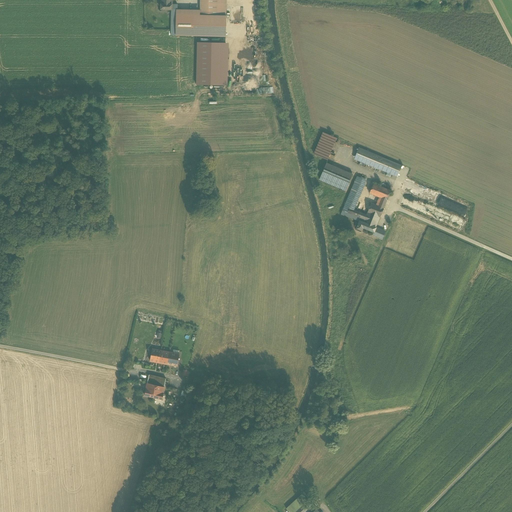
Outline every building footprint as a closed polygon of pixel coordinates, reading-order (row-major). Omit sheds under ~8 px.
[(172,0),(160,0),(161,9),(171,10),(172,10),(172,5),(172,0)] [(216,16),(216,0),(200,0),(200,11),(200,15),(200,16),(216,16)] [(225,0),(216,0),(216,16),(225,16),(225,0)] [(200,15),(177,15),(176,36),(226,37),(226,16),(225,16),(216,16),(200,16),(200,15)] [(225,44),(199,43),(198,84),(224,84),(225,44)] [(336,139),(323,133),(314,154),(327,160),(336,139)] [(359,149),(355,159),(397,177),(401,166),(359,149)] [(352,175),(327,164),(320,180),(345,191),(352,175)] [(344,206),(354,210),(366,181),(357,177),(344,206)] [(391,191),(373,183),(369,193),(381,198),(387,201),(391,191)] [(382,213),(387,201),(381,198),(378,206),(371,203),(369,208),(382,213)] [(366,220),(377,223),(382,213),(369,208),(367,215),(354,210),(344,206),(341,215),(359,221),(360,221),(364,223),(366,220)] [(375,228),(377,223),(366,220),(364,223),(362,228),(363,228),(374,232),(375,228)] [(361,232),(363,228),(362,228),(364,223),(360,221),(359,221),(356,230),(361,232)] [(385,232),(375,228),(374,232),(373,235),(382,238),(385,232)] [(179,354),(152,349),(150,361),(177,366),(179,354)] [(165,379),(149,375),(145,395),(162,399),(163,394),(162,394),(165,379)] [(286,509),(288,511),(303,511),(311,504),(302,494),(286,509)]
